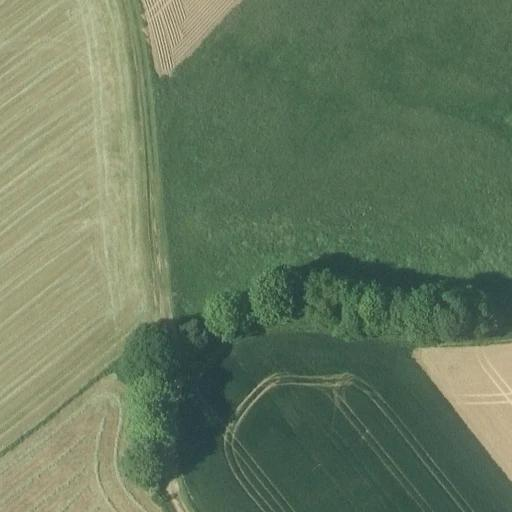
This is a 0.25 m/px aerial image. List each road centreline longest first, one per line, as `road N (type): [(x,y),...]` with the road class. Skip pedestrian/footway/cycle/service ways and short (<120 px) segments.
road 1 (track): [(116,0),(137,53),(173,371)]
road 2 (track): [(173,371),(229,334),(274,322),(437,335),(511,331)]
road 3 (track): [(173,371),(162,474),(177,511)]
